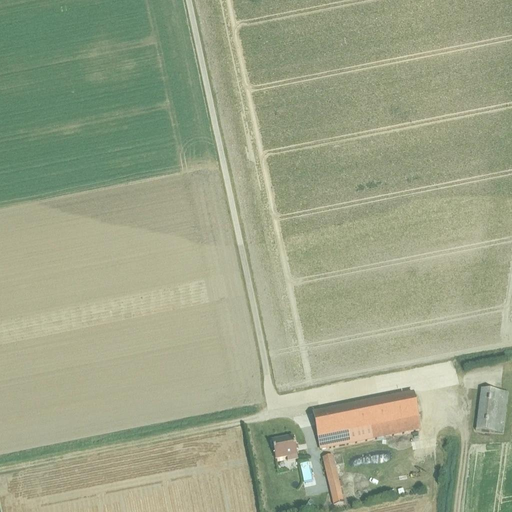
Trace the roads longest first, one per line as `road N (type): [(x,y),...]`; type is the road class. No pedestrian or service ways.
road 1 (track): [(0,470),(274,414)]
road 2 (track): [(459,511),(466,440),(456,378)]
